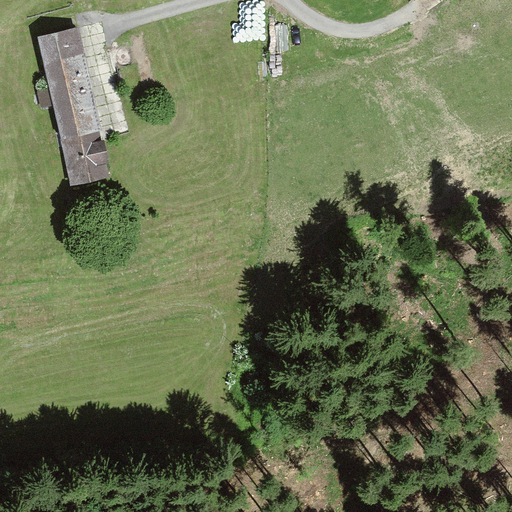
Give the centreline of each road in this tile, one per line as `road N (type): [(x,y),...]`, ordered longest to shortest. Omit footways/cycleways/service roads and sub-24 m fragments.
road 1 (track): [(204,0),(129,24),(99,18),(0,33)]
road 2 (track): [(286,0),(332,32),(362,36),(421,10)]
